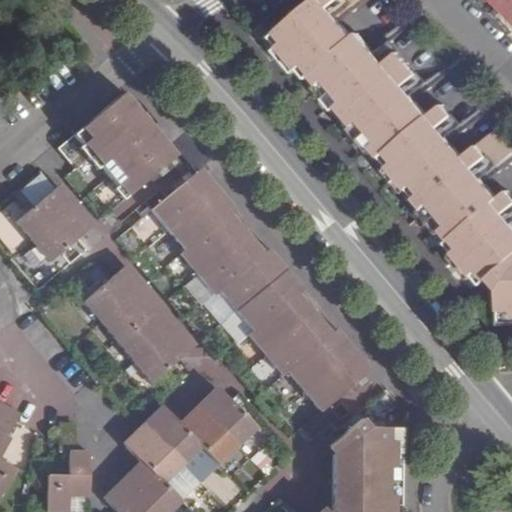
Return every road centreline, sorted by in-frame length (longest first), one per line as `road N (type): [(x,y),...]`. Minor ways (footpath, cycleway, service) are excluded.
road 1 (residential): [(494,408),(168,29)]
road 2 (residential): [(0,169),(168,29)]
road 3 (residential): [(100,438),(8,334),(0,290)]
road 4 (residential): [(494,408),(438,471),(435,511)]
